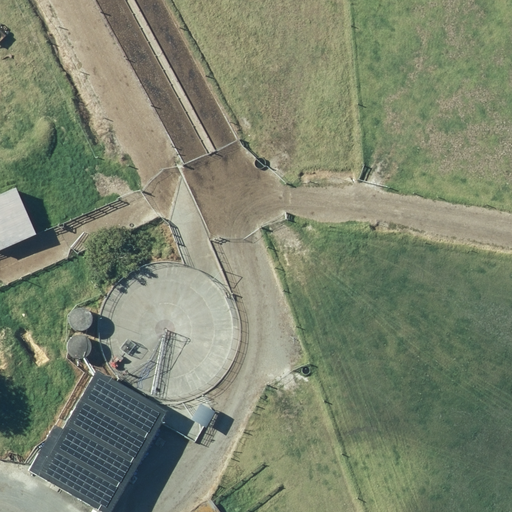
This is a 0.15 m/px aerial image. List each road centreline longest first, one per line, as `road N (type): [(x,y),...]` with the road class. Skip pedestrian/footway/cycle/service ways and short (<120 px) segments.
road 1 (track): [(179,511),(245,431),(230,211),(511,256)]
road 2 (track): [(82,0),(151,138),(230,211)]
